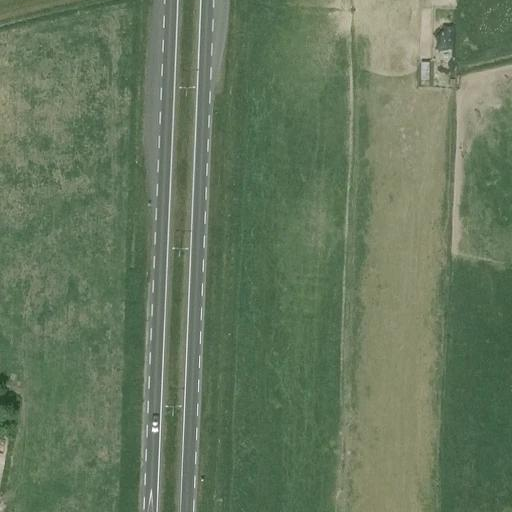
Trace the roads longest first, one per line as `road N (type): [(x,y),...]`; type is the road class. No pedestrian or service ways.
road 1 (primary): [(172,0),(152,511)]
road 2 (primary): [(188,511),(207,0)]
